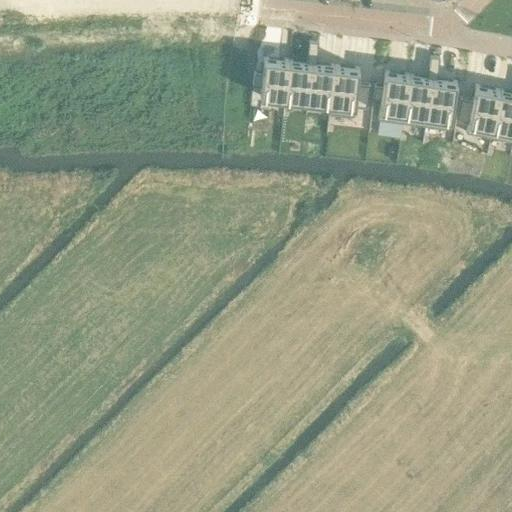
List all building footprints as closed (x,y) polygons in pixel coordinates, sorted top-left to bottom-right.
[(308,39),(307,50),(317,51),(318,40),(308,39)] [(184,49),(159,51),(161,95),(187,93),(184,49)] [(307,50),(306,60),(311,61),(307,99),(328,101),(327,111),(329,111),(334,63),(316,61),(317,51),(307,50)] [(145,51),(120,53),(122,98),(148,96),(145,51)] [(106,54),(80,56),(84,101),(109,99),(106,54)] [(429,54),(428,65),(438,66),(439,55),(429,54)] [(254,70),(252,83),(260,84),(259,94),(284,97),(288,58),(263,55),(262,71),(254,70)] [(66,57),(41,59),(44,103),(69,102),(66,57)] [(288,58),(284,97),(307,99),(311,61),(306,60),(288,58)] [(27,60),(2,61),(5,106),(30,104),(27,60)] [(334,63),(329,111),(354,114),(355,104),(367,106),(369,82),(357,81),(359,66),(334,63)] [(409,72),(402,120),(425,123),(431,76),(436,76),(438,66),(428,65),(427,75),(409,72)] [(374,83),(372,96),(380,97),(377,117),(402,120),(409,72),(384,69),(382,84),(374,83)] [(431,76),(425,123),(449,127),(456,79),(436,76),(431,76)] [(459,95),(455,118),(467,120),(465,130),(489,135),(499,87),(475,82),(472,97),(459,95)] [(511,90),(499,87),(489,135),(511,139),(511,138),(511,90)]
